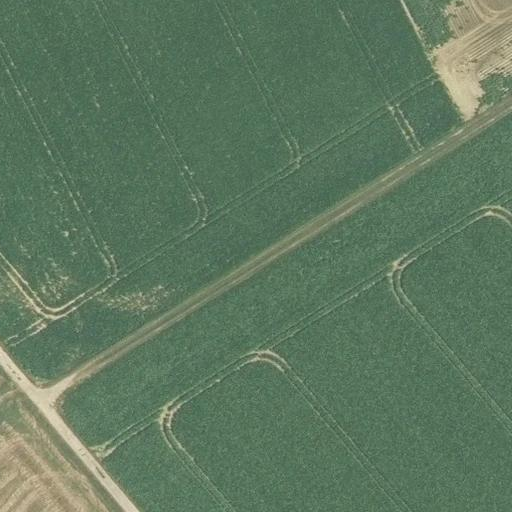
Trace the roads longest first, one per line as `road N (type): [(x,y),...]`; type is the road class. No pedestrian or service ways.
road 1 (track): [(511,105),(97,362)]
road 2 (track): [(41,402),(132,511)]
